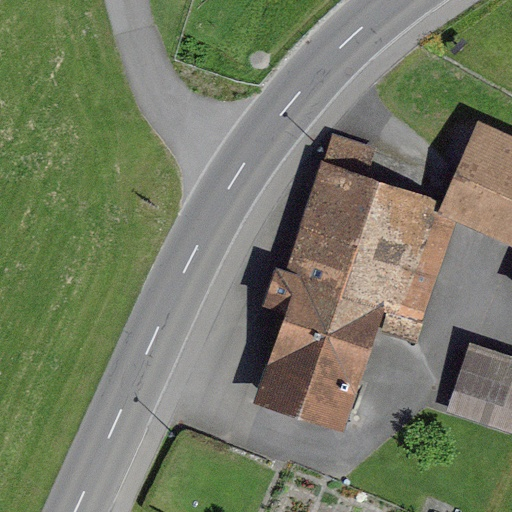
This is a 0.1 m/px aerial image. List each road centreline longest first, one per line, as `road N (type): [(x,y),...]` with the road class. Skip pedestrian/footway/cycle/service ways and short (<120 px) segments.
road 1 (tertiary): [(73,511),(235,173)]
road 2 (tertiary): [(235,173),(350,37),(399,0)]
road 3 (residential): [(235,173),(148,38),(145,0)]
